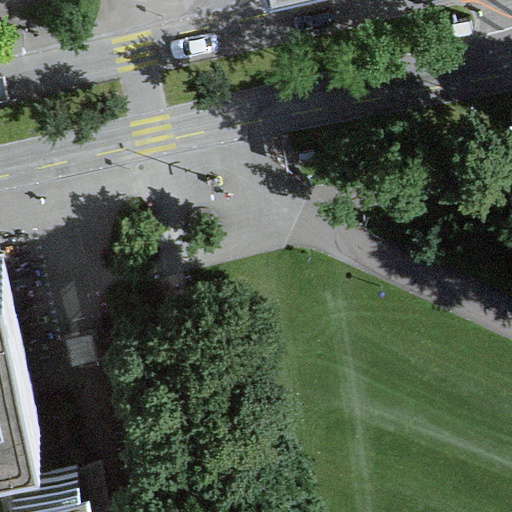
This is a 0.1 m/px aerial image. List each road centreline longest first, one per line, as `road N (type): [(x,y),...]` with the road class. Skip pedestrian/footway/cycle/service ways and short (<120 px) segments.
road 1 (secondary): [(0,159),(511,54)]
road 2 (secondary): [(349,0),(0,77)]
